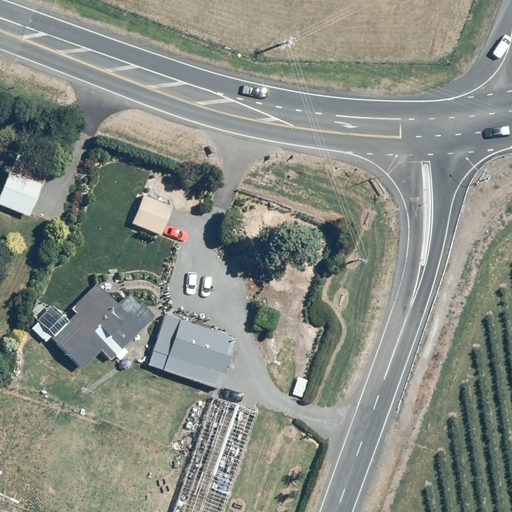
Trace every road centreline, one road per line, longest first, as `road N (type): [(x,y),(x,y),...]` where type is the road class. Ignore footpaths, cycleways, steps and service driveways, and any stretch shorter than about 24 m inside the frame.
road 1 (secondary): [(0,23),(260,112),(432,129)]
road 2 (residential): [(432,129),(429,233),(416,284),(334,511)]
